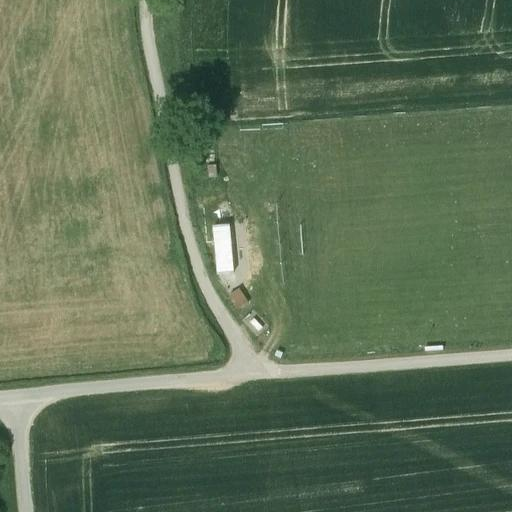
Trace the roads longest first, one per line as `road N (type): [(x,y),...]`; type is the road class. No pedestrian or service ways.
road 1 (track): [(249,376),(188,240),(146,0)]
road 2 (track): [(249,376),(511,356)]
road 3 (residential): [(0,399),(249,376)]
